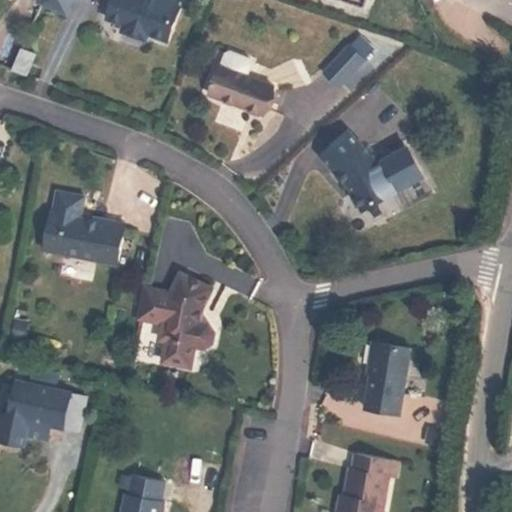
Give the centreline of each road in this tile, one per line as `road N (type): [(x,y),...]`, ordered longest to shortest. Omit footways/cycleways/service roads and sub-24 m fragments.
road 1 (residential): [(0,96),(190,170),(238,203),(271,245),(294,301)]
road 2 (tertiary): [(511,268),(476,463),(476,511)]
road 3 (residential): [(294,301),(489,265),(511,268)]
road 4 (residential): [(294,301),(292,417),(269,511)]
